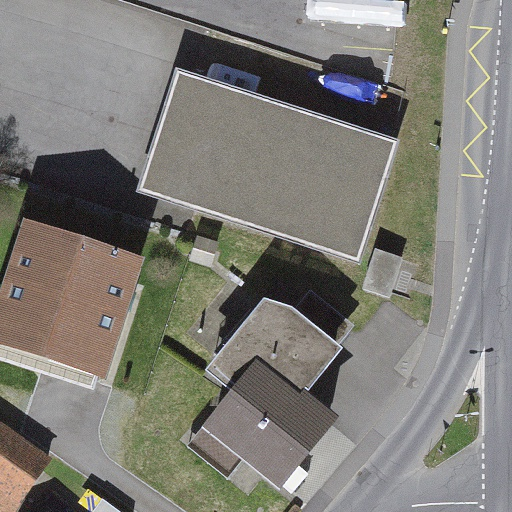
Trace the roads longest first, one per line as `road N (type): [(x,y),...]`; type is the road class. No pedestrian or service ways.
road 1 (residential): [(511,248),(472,353),(408,467),(372,511)]
road 2 (residential): [(511,502),(393,511)]
